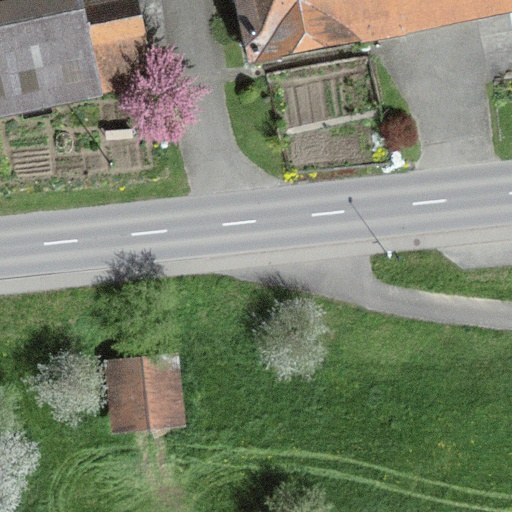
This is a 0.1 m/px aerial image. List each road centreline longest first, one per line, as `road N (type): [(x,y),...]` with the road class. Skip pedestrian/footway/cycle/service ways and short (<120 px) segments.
road 1 (secondary): [(511,193),(0,251)]
road 2 (track): [(511,322),(337,291),(239,225)]
road 3 (track): [(175,0),(239,225)]
